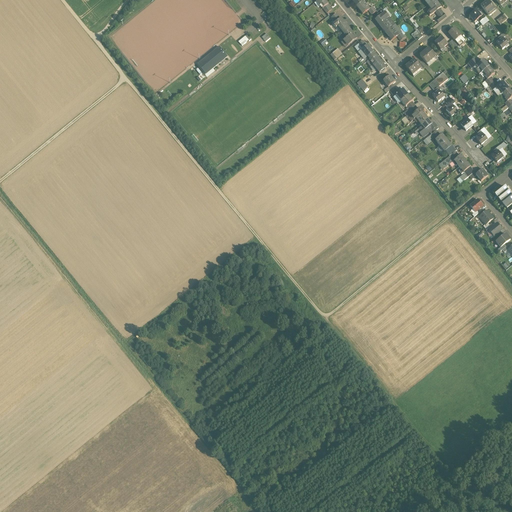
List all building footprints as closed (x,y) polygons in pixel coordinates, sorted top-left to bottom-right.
[(326,2),(324,0),(318,0),(317,1),(323,9),(322,9),(323,9),(327,5),(328,5),(328,4),(328,5),(325,2),(326,2)] [(439,5),(435,0),(436,0),(430,5),(433,9),(436,12),(440,9),(441,8),(441,7),(441,8),(439,5)] [(488,1),(481,7),(489,17),(496,11),(488,1)] [(369,10),(363,2),(356,7),(357,7),(359,10),(361,12),(364,15),(363,15),(369,11),(370,10),(369,10)] [(331,10),(327,5),(323,9),(327,14),(331,10)] [(444,14),(440,9),(436,12),(435,12),(439,18),(439,17),(440,17),(440,18),(444,14)] [(384,10),(376,17),(378,19),(385,13),(384,10)] [(476,11),(469,16),(475,23),(478,21),(481,17),(476,11)] [(378,19),(376,20),(379,25),(389,18),(385,13),(378,19)] [(340,20),(336,14),(332,18),(336,23),(340,20)] [(444,14),(440,18),(440,17),(439,17),(439,18),(437,20),(439,23),(446,17),(444,14)] [(504,15),(497,21),(501,25),(508,20),(504,15)] [(389,18),(379,25),(382,28),(382,29),(383,31),(384,30),(386,33),(385,33),(392,28),(395,25),(389,18)] [(343,22),(341,19),(340,20),(336,23),(333,25),(335,29),(338,27),(341,31),(347,26),(343,22)] [(350,31),(347,26),(341,31),(347,38),(353,34),(353,33),(352,33),(350,31)] [(422,36),(421,34),(425,31),(422,27),(412,35),(416,40),(422,36)] [(398,36),(392,28),(385,33),(386,34),(386,33),(388,36),(390,38),(393,41),(392,41),(398,37),(399,36),(398,36)] [(455,29),(448,34),(453,40),(455,42),(458,40),(461,37),(455,29)] [(347,38),(344,41),(348,46),(357,39),(353,33),(353,34),(347,38)] [(262,38),(266,42),(270,39),(266,34),(262,38)] [(251,39),(247,35),(238,42),(242,47),(251,39)] [(442,38),(435,44),(441,51),(448,45),(442,38)] [(500,41),(496,44),(502,51),(508,45),(503,39),(500,41)] [(459,47),(455,42),(453,40),(451,42),(457,49),(459,47)] [(367,47),(363,41),(358,45),(362,50),(367,47)] [(451,42),(448,44),(454,51),(457,49),(451,42)] [(362,50),(368,57),(373,53),(370,49),(368,46),(367,47),(362,50)] [(227,57),(219,48),(198,64),(206,74),(227,57)] [(436,57),(429,49),(420,56),(427,64),(436,57)] [(342,55),(338,50),(332,54),(336,59),(342,55)] [(368,57),(362,50),(359,53),(362,58),(365,60),(368,57)] [(373,53),(368,57),(370,60),(374,65),(379,61),(377,58),(373,53)] [(479,64),(475,58),(470,62),(475,68),(477,66),(479,64)] [(479,64),(477,66),(479,69),(480,68),(484,72),(489,68),(484,60),(479,64)] [(386,69),(379,61),(374,65),(373,66),(380,74),(386,69)] [(414,61),(409,66),(408,66),(406,68),(412,75),(420,68),(421,68),(418,65),(415,61),(414,61)] [(489,68),(484,72),(487,76),(486,77),(488,80),(491,78),(495,74),(489,68)] [(443,74),(435,80),(440,86),(448,80),(443,74)] [(460,79),(464,84),(469,80),(465,75),(460,79)] [(390,76),(384,82),(389,88),(393,85),(396,83),(390,76)] [(491,78),(488,80),(486,82),(490,86),(494,83),(491,78)] [(368,87),(362,80),(357,84),(363,91),(368,87)] [(509,89),(504,82),(498,87),(497,88),(499,91),(500,90),(503,94),(509,89)] [(498,87),(494,83),(490,86),(493,91),(497,88),(498,87)] [(399,93),(395,87),(390,91),(395,97),(397,96),(399,93)] [(511,92),(509,89),(503,94),(507,98),(506,99),(508,102),(510,100),(511,98),(511,92)] [(408,96),(404,90),(399,93),(397,96),(401,101),(408,96)] [(439,91),(436,94),(433,96),(438,103),(444,98),(439,91)] [(408,96),(401,101),(406,107),(407,106),(412,102),(413,102),(408,96)] [(451,100),(446,104),(447,106),(446,107),(448,110),(452,106),(453,106),(455,104),(451,100)] [(417,108),(412,102),(407,106),(412,112),(414,111),(417,108)] [(453,106),(452,106),(448,110),(446,111),(451,118),(455,115),(458,113),(453,106)] [(416,113),(409,119),(412,122),(414,120),(415,120),(416,119),(423,113),(424,113),(421,109),(416,113)] [(412,112),(406,117),(408,119),(409,119),(416,113),(414,111),(412,112)] [(423,113),(416,119),(418,122),(421,125),(427,119),(423,113)] [(427,119),(421,125),(423,127),(425,130),(432,125),(427,119)] [(464,122),(461,125),(466,131),(473,126),(468,120),(467,120),(464,122)] [(432,125),(425,130),(421,133),(420,134),(423,138),(430,133),(437,127),(434,123),(432,125)] [(441,137),(437,131),(432,135),(436,140),(441,137)] [(479,136),(476,139),(481,146),(488,140),(483,134),(479,136)] [(436,140),(436,141),(440,147),(447,141),(443,135),(441,137),(436,140)] [(427,146),(432,142),(428,138),(423,141),(427,146)] [(447,141),(440,147),(445,153),(447,151),(452,148),(452,147),(447,141)] [(452,148),(447,151),(451,156),(455,152),(452,148)] [(495,153),(492,156),(497,163),(504,158),(499,151),(498,151),(495,153)] [(455,152),(451,156),(455,161),(460,157),(455,152)] [(466,162),(461,156),(455,161),(454,161),(459,167),(466,162)] [(471,168),(466,162),(459,167),(461,170),(464,173),(470,168),(471,168)] [(470,168),(464,173),(468,178),(473,174),(475,173),(472,169),(472,170),(470,168)] [(488,176),(483,170),(480,172),(476,175),(476,176),(481,182),(488,176)] [(506,188),(505,188),(500,192),(495,196),(496,196),(498,198),(499,200),(509,193),(507,191),(505,189),(506,188)] [(499,200),(499,201),(500,200),(502,202),(501,203),(503,205),(511,197),(511,196),(511,195),(510,196),(509,193),(509,192),(509,193),(499,200)] [(511,197),(503,205),(504,205),(505,207),(507,210),(507,209),(511,205),(511,197)] [(483,207),(478,200),(470,207),(475,213),(477,212),(483,207)] [(493,219),(487,211),(479,218),(486,225),(493,219)] [(499,227),(497,224),(493,227),(489,231),(494,237),(502,230),(499,227)] [(510,240),(506,235),(496,243),(500,248),(504,245),(510,240)]
